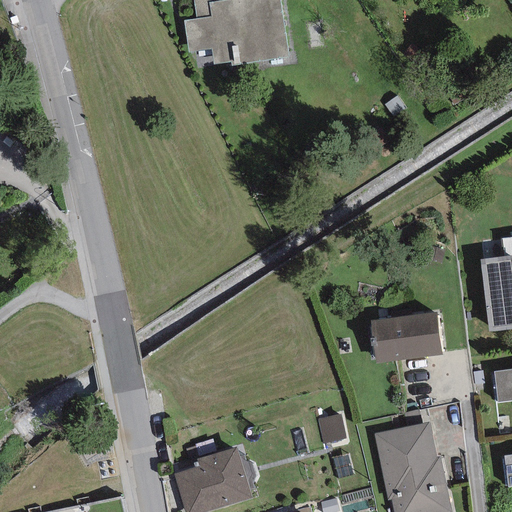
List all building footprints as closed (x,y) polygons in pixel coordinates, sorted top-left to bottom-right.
[(192,0),(196,19),(183,21),(188,53),(211,49),(213,65),(231,63),(231,66),(288,57),(279,0),(192,0)] [(511,237),(501,239),(503,257),(479,260),(487,331),(511,328),(511,237)] [(436,313),(370,321),(375,363),(441,355),(436,313)] [(511,369),(493,372),(496,403),(511,401),(511,369)] [(345,416),(324,422),(330,443),(351,438),(345,416)] [(429,422),(373,434),(387,500),(391,499),(393,511),(451,511),(440,457),(436,458),(429,422)] [(236,447),(197,460),(199,466),(173,474),(184,511),(209,511),(253,499),(250,490),(238,452),(236,447)] [(243,454),(238,452),(250,490),(254,488),(252,481),(255,477),(251,463),(245,462),(243,454)] [(507,487),(511,486),(511,455),(503,456),(507,487)]
